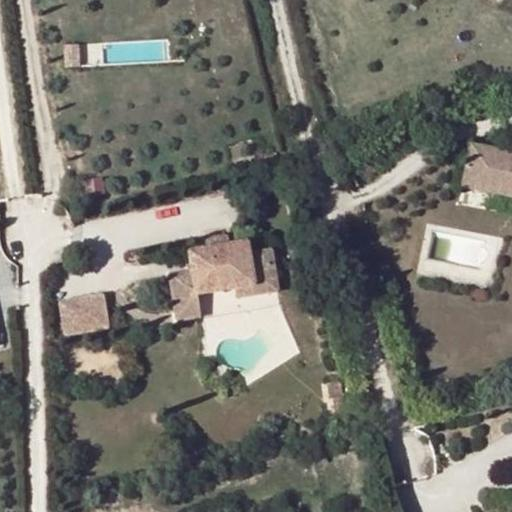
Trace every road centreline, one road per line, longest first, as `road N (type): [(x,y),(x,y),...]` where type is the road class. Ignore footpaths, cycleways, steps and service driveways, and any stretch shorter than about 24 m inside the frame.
road 1 (residential): [(273,0),(382,406),(409,459)]
road 2 (residential): [(28,232),(33,511)]
